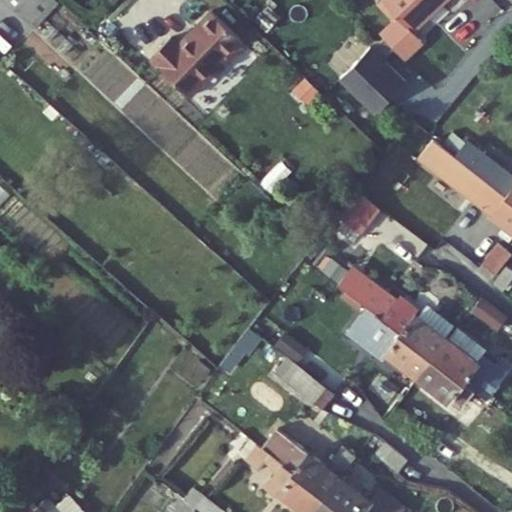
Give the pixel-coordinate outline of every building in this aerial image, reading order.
[(38,0),(0,0),(0,12),(24,34),(48,9),(38,0)] [(394,65),(412,48),(402,37),(440,0),(378,0),(367,11),(384,30),(372,42),(394,65)] [(48,9),(24,34),(29,39),(53,13),(48,9)] [(233,47),(201,17),(168,52),(160,44),(140,65),(180,103),(214,66),(221,66),(233,54),(233,47)] [(109,36),(98,25),(88,36),(99,47),(109,36)] [(330,83),(366,118),(396,87),(361,52),(330,83)] [(298,110),(309,99),(294,85),(284,96),(298,110)] [(186,168),(208,145),(155,96),(133,119),(186,168)] [(73,156),(81,147),(72,139),(64,148),(73,156)] [(445,162),(423,145),(408,165),(511,244),(511,213),(460,173),(445,162)] [(460,173),(511,213),(511,181),(507,187),(456,148),(445,162),(460,173)] [(328,223),(351,241),(371,215),(347,197),(328,223)] [(393,222),(384,235),(413,254),(421,241),(393,222)] [(314,256),(305,249),(293,264),(302,271),(314,256)] [(472,271),(485,281),(502,259),(489,249),(472,271)] [(339,300),(354,280),(342,271),(327,291),(339,300)] [(494,295),(506,279),(498,273),(486,289),(494,295)] [(422,363),(437,344),(406,320),(409,316),(390,302),(387,305),(354,280),(339,300),(356,313),(422,363)] [(486,334),(495,322),(472,304),(462,316),(486,334)] [(372,361),(375,359),(407,383),(422,363),(356,313),(338,337),(369,361),(372,361)] [(477,355),(447,332),(437,344),(468,367),(473,361),(477,355)] [(437,344),(422,363),(464,396),(478,406),(504,372),(492,364),(486,372),(473,361),(468,367),(437,344)] [(237,353),(229,347),(210,372),(218,378),(237,353)] [(311,385),(320,373),(297,355),(287,367),(311,385)] [(464,396),(422,363),(407,383),(439,408),(443,402),(454,410),(464,396)] [(313,416),(326,400),(279,364),(267,379),(313,416)] [(195,385),(202,376),(189,366),(182,376),(195,385)] [(417,459),(427,444),(386,415),(376,429),(417,459)] [(317,472),(268,435),(253,455),(315,503),(331,483),(347,462),(333,452),(317,472)] [(286,511),(308,511),(315,503),(253,455),(240,445),(228,460),(249,477),(255,469),(267,478),(263,483),(262,482),(254,492),(267,502),(270,499),(286,511)] [(377,449),(367,462),(388,479),(398,466),(377,449)] [(33,494),(39,487),(31,480),(25,488),(33,494)] [(360,505),(331,483),(315,503),(327,511),(393,511),(370,494),(360,505)] [(207,511),(183,494),(175,506),(183,511),(207,511)] [(68,511),(59,501),(46,511),(45,511),(38,504),(28,511),(68,511)] [(183,511),(175,506),(168,501),(159,511),(183,511)] [(327,511),(315,503),(308,511),(327,511)]
